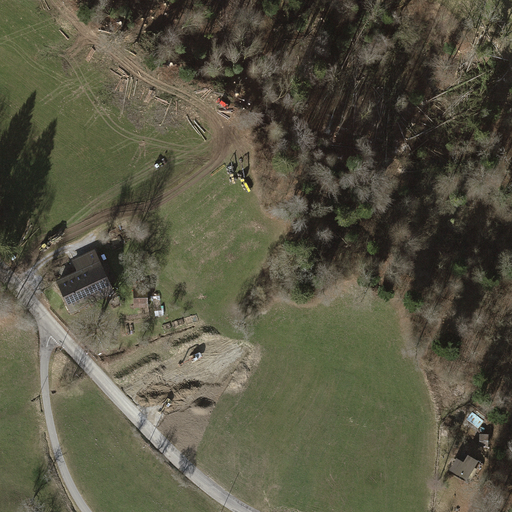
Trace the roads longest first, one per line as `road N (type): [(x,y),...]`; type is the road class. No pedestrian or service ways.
road 1 (tertiary): [(56,330),(132,414),(241,511)]
road 2 (unclassified): [(56,330),(47,351),(53,434),(87,511)]
